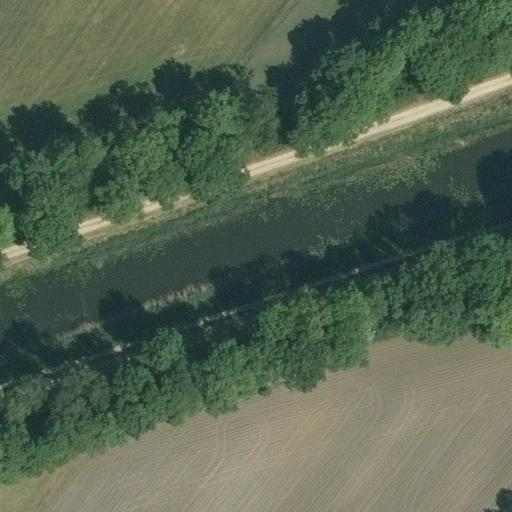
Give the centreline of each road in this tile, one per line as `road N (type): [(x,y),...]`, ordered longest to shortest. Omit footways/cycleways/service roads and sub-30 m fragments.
road 1 (track): [(511,81),(0,256)]
road 2 (track): [(0,403),(511,245)]
